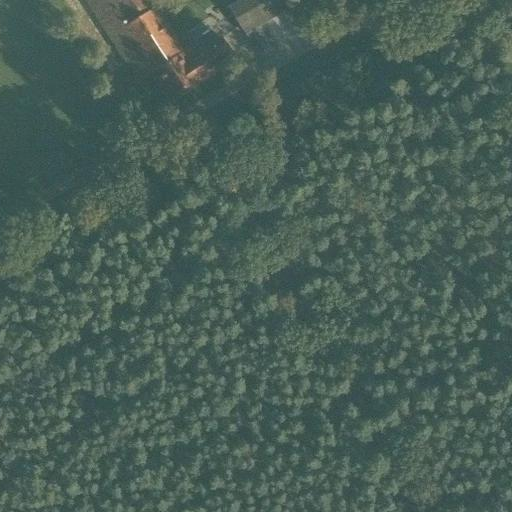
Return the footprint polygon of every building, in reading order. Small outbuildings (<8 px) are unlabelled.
[(139,83),(152,74),(182,52),(147,0),(84,0),(92,11),(139,83)] [(239,0),(229,6),(236,18),(246,35),(266,22),(252,0),(239,0)] [(252,0),(266,22),(286,10),(280,0),(252,0)] [(208,76),(235,58),(221,37),(194,55),(208,76)] [(208,76),(194,55),(189,47),(182,52),(152,74),(170,101),(208,76)]
